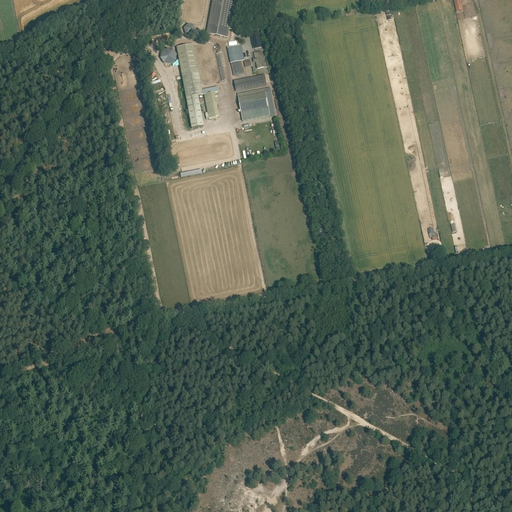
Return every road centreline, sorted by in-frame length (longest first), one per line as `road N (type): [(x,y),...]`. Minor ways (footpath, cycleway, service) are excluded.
road 1 (unclassified): [(511,250),(158,316)]
road 2 (track): [(109,67),(158,316)]
road 3 (track): [(0,192),(150,0)]
road 4 (track): [(511,506),(352,416)]
road 5 (track): [(352,416),(232,352)]
road 6 (track): [(38,364),(158,316)]
road 7 (track): [(145,391),(125,511)]
